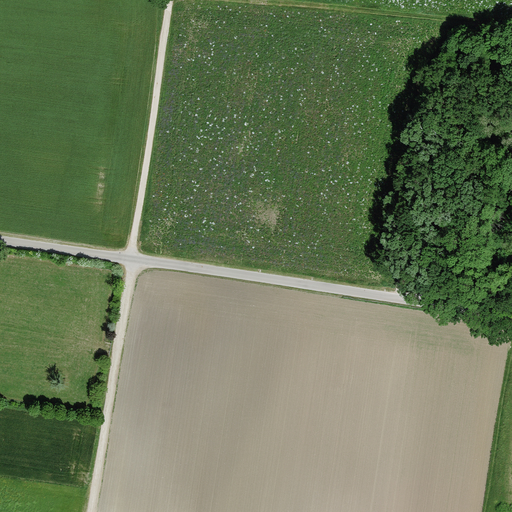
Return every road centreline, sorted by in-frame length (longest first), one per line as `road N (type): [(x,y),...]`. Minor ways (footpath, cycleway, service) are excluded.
road 1 (track): [(92,511),(168,0)]
road 2 (unclassified): [(0,240),(511,314)]
